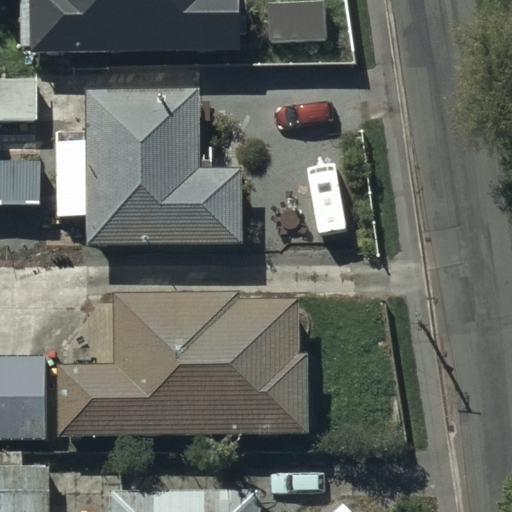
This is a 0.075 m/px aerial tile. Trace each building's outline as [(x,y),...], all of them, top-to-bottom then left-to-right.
[(5,0),(6,7),(22,7),(21,65),(242,65),(241,0),(5,0)] [(37,82),(0,81),(0,207),(40,207),(40,167),(0,166),(0,121),(37,122),(37,82)] [(206,102),(86,101),(82,257),(242,258),(245,174),(205,174),(206,102)] [(12,227),(0,227),(0,259),(6,260),(6,253),(34,253),(34,220),(12,220),(12,227)] [(111,376),(56,376),(56,449),(310,449),(309,310),(111,311),(111,376)] [(44,365),(0,365),(0,449),(42,450),(44,365)] [(44,511),(44,473),(0,473),(0,511),(44,511)] [(263,511),(264,492),(110,493),(110,511),(263,511)]
